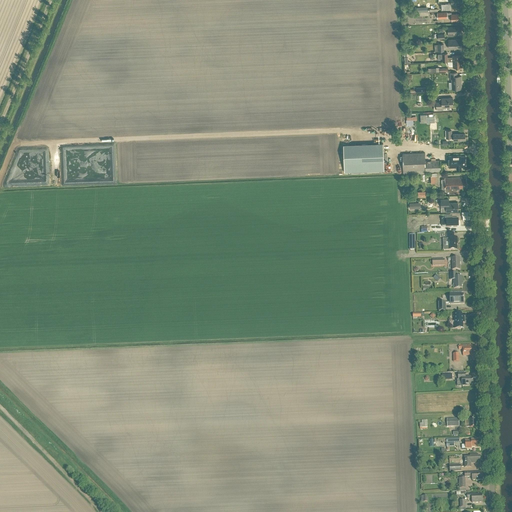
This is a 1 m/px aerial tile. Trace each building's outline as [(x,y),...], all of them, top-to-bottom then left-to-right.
[(437,18),(447,18),(447,17),(451,17),(451,21),(460,21),(460,14),(451,14),(451,12),(447,12),(437,12),(437,18)] [(460,26),(448,27),(449,36),(454,36),(454,33),(461,33),(460,26)] [(461,39),(448,40),(449,48),(461,48),(461,39)] [(442,54),(438,54),(438,58),(442,58),(443,61),(453,61),(453,62),(462,61),(461,55),(453,55),(453,57),(448,57),(448,53),(442,53),(442,54)] [(457,72),(450,72),(450,79),(451,79),(451,89),(462,89),(461,76),(457,76),(457,72)] [(443,107),(453,107),(453,98),(442,98),(442,102),(436,103),(436,111),(443,110),(443,107)] [(405,117),(405,125),(412,125),(412,120),(416,119),(415,116),(405,117)] [(459,140),(465,139),(465,133),(454,134),(452,134),(452,130),(445,130),(446,138),(451,138),(454,138),(454,141),(459,140)] [(344,172),(384,170),(383,143),(343,145),(344,172)] [(425,152),(403,153),(403,174),(426,174),(425,172),(440,171),(440,160),(425,161),(425,152)] [(449,156),(449,167),(456,167),(456,170),(461,169),(461,167),(466,167),(465,156),(460,156),(460,155),(449,156)] [(462,177),(445,178),(445,194),(455,193),(455,194),(458,194),(458,189),(462,189),(462,187),(466,187),(466,178),(462,178),(462,177)] [(441,207),(446,207),(446,211),(458,210),(458,202),(449,203),(448,199),(440,199),(441,207)] [(451,216),(441,216),(442,223),(447,223),(447,225),(458,225),(458,218),(451,218),(451,216)] [(453,234),(446,234),(447,240),(448,240),(448,251),(456,251),(456,243),(457,242),(457,238),(453,238),(453,234)] [(461,282),(462,282),(462,278),(457,278),(457,274),(450,274),(451,281),(453,281),(453,289),(461,289),(461,282)] [(463,295),(450,295),(450,305),(464,304),(463,295)] [(464,324),(464,320),(464,317),(461,317),(461,314),(452,314),(453,318),(454,318),(455,330),(463,330),(463,324),(464,324)] [(473,355),(476,355),(476,347),(471,347),(471,346),(459,347),(457,347),(457,354),(463,354),(463,357),(473,356),(473,355)] [(465,374),(458,374),(458,380),(462,380),(462,387),(469,387),(469,386),(473,386),(472,378),(465,378),(465,374)] [(459,419),(447,420),(447,428),(459,427),(459,419)] [(470,421),(465,421),(465,428),(470,428),(476,428),(476,420),(470,420),(470,421)] [(472,448),(480,448),(479,440),(471,441),(471,442),(465,442),(466,450),(472,450),(472,448)] [(471,464),(480,464),(480,457),(478,458),(477,455),(470,456),(470,457),(464,457),(464,468),(471,468),(471,464)] [(475,494),(467,495),(467,499),(472,499),(472,503),(482,503),(482,495),(475,495),(475,494)]
